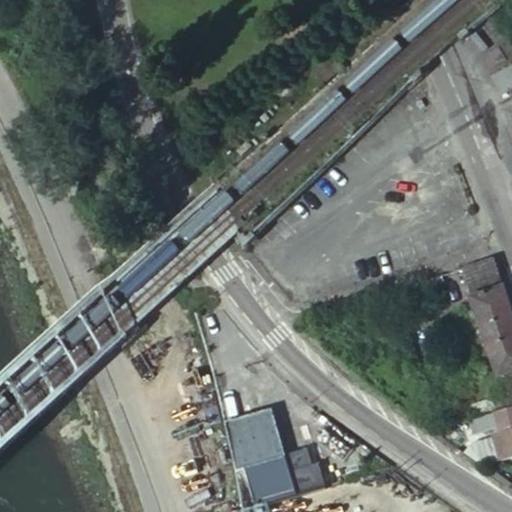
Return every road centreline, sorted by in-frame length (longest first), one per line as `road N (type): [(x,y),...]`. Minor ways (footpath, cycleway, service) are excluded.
road 1 (primary): [(119,0),(156,144),(225,273),(275,341),(340,399),(505,511)]
road 2 (unclassified): [(0,83),(134,388)]
road 3 (primary): [(504,214),(417,0)]
road 4 (unclassified): [(134,388),(174,511)]
